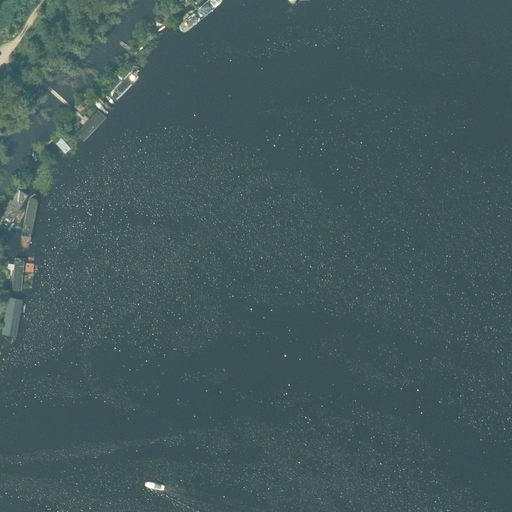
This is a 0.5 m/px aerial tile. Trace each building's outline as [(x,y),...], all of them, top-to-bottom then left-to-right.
[(210,0),(175,28),(182,37),(229,0),(228,0),(210,0)] [(243,0),(242,6),(253,9),(255,0),(243,0)] [(146,71),(170,47),(163,41),(140,64),(146,71)] [(117,100),(140,77),(133,70),(110,93),(117,100)] [(82,140),(106,116),(99,110),(75,133),(82,140)] [(18,185),(0,215),(0,227),(5,231),(29,192),(18,185)] [(26,274),(21,305),(34,307),(39,276),(26,274)]
